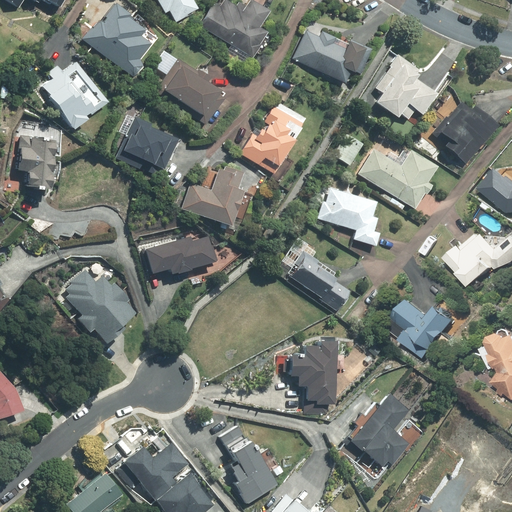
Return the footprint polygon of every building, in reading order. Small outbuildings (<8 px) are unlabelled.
[(1,0),(18,9),(22,0),(26,0),(33,4),(35,0),(39,0),(56,10),(61,0),(1,0)] [(143,0),(144,1),(146,0),(153,0),(161,15),(165,13),(170,24),(195,9),(189,0),(143,0)] [(220,0),(215,9),(209,5),(196,26),(250,57),(264,33),(256,28),(266,11),(246,0),(243,0),(238,9),(221,0),(220,0)] [(94,20),(79,37),(127,79),(139,65),(134,61),(148,46),(137,36),(141,32),(124,17),(126,15),(114,4),(97,23),(94,20)] [(343,45),(319,32),(317,37),(304,30),(289,58),(342,85),(348,73),(349,74),(362,50),(345,41),(343,45)] [(198,115),(214,93),(202,84),(204,81),(161,50),(150,66),(163,75),(152,91),(166,102),(165,104),(198,128),(204,120),(198,115)] [(378,92),(371,102),(394,119),(397,115),(404,120),(411,111),(418,116),(435,94),(413,78),(417,72),(394,55),(385,67),(387,69),(373,88),(378,92)] [(53,65),(33,81),(71,131),(85,121),(84,119),(106,103),(75,62),(59,73),(53,65)] [(252,127),(236,153),(270,175),(291,142),(289,140),(301,120),(273,103),(256,130),(252,127)] [(497,125),(471,104),(468,109),(460,103),(447,119),(444,116),(431,132),(448,146),(444,150),(463,166),(483,143),(497,125)] [(149,167),(154,154),(157,156),(162,142),(171,146),(175,137),(130,118),(113,159),(137,169),(140,163),(149,167)] [(46,175),(57,176),(58,161),(49,161),(49,156),(50,143),(41,142),(42,127),(27,126),(26,134),(17,133),(14,173),(20,173),(18,193),(31,195),(32,189),(44,190),(46,175)] [(345,167),(360,144),(343,133),(329,156),(345,167)] [(424,195),(430,185),(426,182),(435,168),(408,151),(399,166),(371,149),(355,174),(412,210),(422,194),(424,195)] [(239,173),(217,165),(208,191),(188,183),(178,209),(228,228),(241,192),(233,189),(239,173)] [(497,168),(480,187),(508,212),(511,212),(511,177),(509,175),(507,177),(497,168)] [(320,202),(315,219),(352,230),(349,240),(373,247),(377,234),(370,232),(375,218),(369,217),(374,201),(326,187),(322,202),(320,202)] [(500,274),(511,263),(511,235),(498,248),(485,233),(480,237),(477,234),(457,251),(455,249),(445,257),(471,289),(495,268),(500,274)] [(210,263),(203,237),(187,241),(186,237),(139,248),(145,274),(165,269),(166,273),(210,263)] [(314,252),(295,238),(274,268),(334,312),(350,290),(315,264),(317,261),(311,257),(314,252)] [(67,295),(63,298),(76,314),(72,318),(84,333),(88,329),(102,346),(115,336),(111,330),(131,314),(122,303),(125,301),(112,285),(109,287),(100,275),(93,281),(83,269),(67,282),(69,284),(62,290),(67,295)] [(432,349),(434,350),(448,332),(440,326),(449,314),(440,306),(430,318),(408,300),(393,319),(409,331),(401,341),(424,359),(432,349)] [(500,373),(493,382),(511,396),(511,336),(507,339),(505,333),(488,340),(490,345),(483,348),(491,370),(498,368),(500,373)] [(330,406),(331,341),(315,341),(315,347),(299,347),(299,356),(285,355),(284,377),(293,378),(293,389),(303,389),(302,402),(313,402),(313,405),(330,406)] [(0,418),(20,412),(12,389),(0,375),(0,418)] [(362,455),(380,469),(385,462),(390,466),(407,444),(391,432),(408,411),(385,393),(341,449),(357,461),(362,455)] [(231,462),(222,468),(232,484),(230,485),(243,505),(273,486),(234,426),(215,438),(231,462)] [(138,484),(161,511),(201,511),(209,506),(182,474),(172,482),(169,478),(184,465),(165,443),(147,459),(137,448),(113,468),(131,490),(138,484)] [(76,511),(99,511),(118,496),(99,474),(67,501),(76,511)] [(302,511),(282,495),(267,511),(321,511),(324,510),(316,503),(309,511),(302,511)]
